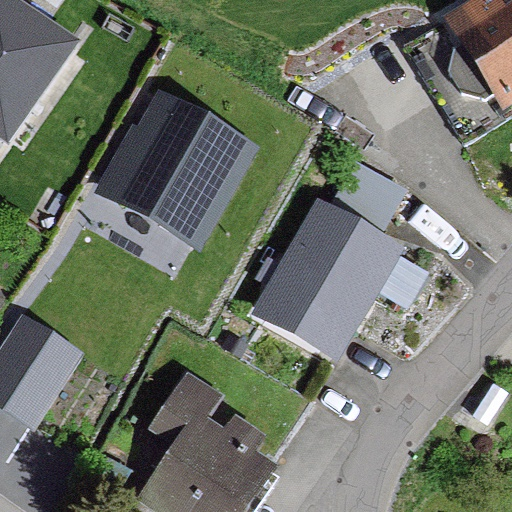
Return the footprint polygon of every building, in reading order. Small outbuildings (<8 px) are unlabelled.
[(0,0),(0,130),(8,135),(74,34),(21,0),(0,0)] [(511,0),(493,0),(453,25),(502,105),(511,98),(511,0)] [(511,118),(502,105),(453,25),(450,19),(398,51),(460,150),(511,118)] [(258,142),(154,82),(91,192),(195,252),(258,142)] [(352,169),(329,209),(372,234),(396,193),(352,169)] [(318,218),(260,318),(327,357),(371,282),(406,302),(421,277),(318,218)] [(75,356),(23,323),(0,360),(0,405),(32,425),(75,356)] [(147,468),(161,477),(143,503),(155,511),(239,511),(263,476),(245,463),(258,445),(231,427),(219,446),(195,430),(214,402),(182,381),(147,434),(163,444),(147,468)] [(501,397),(490,390),(470,421),(481,428),(501,397)] [(128,475),(99,457),(66,511),(65,511),(104,511),(106,511),(128,475)]
